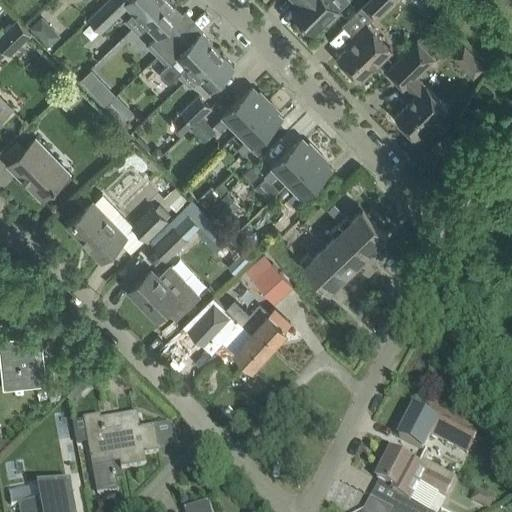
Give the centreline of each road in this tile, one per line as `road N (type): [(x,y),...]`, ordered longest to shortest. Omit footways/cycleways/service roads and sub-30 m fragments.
road 1 (residential): [(458,244),(220,0)]
road 2 (residential): [(215,433),(20,238)]
road 3 (residential): [(236,454),(319,365),(337,369),(369,399)]
road 4 (unclassified): [(369,399),(458,244)]
road 5 (unclassified): [(305,511),(369,399)]
